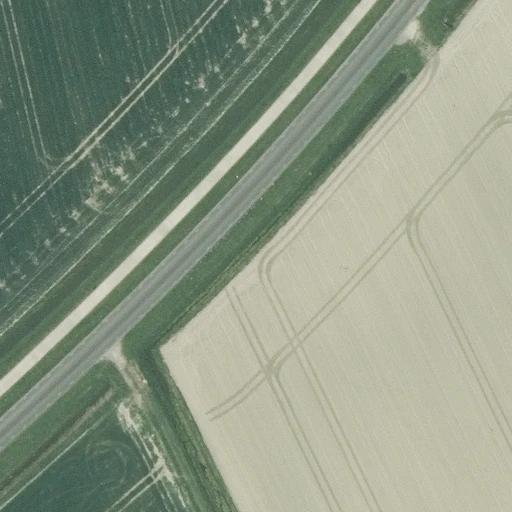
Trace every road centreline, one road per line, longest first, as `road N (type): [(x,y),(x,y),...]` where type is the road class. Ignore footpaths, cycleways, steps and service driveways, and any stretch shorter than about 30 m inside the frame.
road 1 (primary): [(0,435),(212,228),(415,0)]
road 2 (track): [(102,340),(190,511)]
